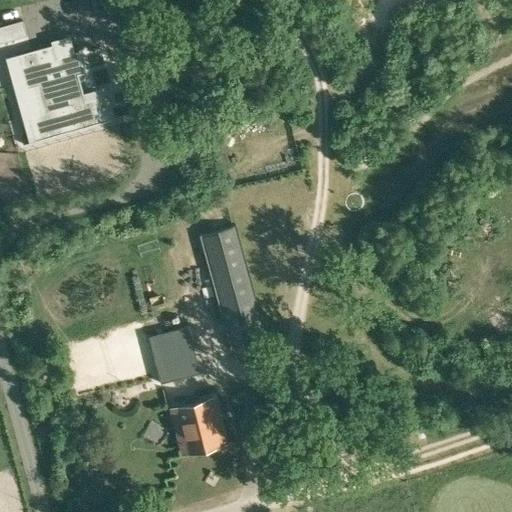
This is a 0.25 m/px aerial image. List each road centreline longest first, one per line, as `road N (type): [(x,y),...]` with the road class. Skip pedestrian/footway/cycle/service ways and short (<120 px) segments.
road 1 (unknown): [(335,475),(297,335),(324,167),(325,100),(288,0)]
road 2 (unknown): [(0,247),(23,225),(128,197),(150,179),(153,152),(115,27)]
road 3 (track): [(265,497),(511,421)]
road 4 (unknown): [(50,511),(0,336)]
